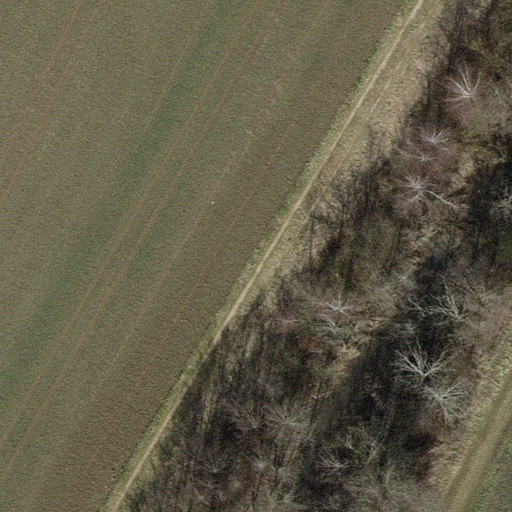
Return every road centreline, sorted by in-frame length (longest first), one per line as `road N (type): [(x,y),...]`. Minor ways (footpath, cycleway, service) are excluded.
road 1 (track): [(136,511),(445,0)]
road 2 (track): [(511,385),(449,511)]
